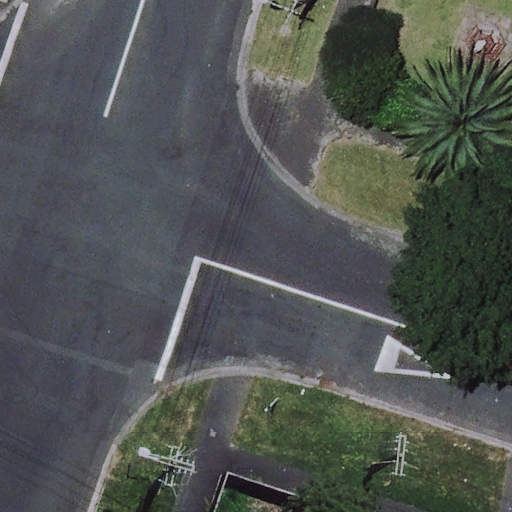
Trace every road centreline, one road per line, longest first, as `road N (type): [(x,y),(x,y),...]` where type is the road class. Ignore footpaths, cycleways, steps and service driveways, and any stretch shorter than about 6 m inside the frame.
road 1 (residential): [(73,218),(511,360)]
road 2 (residential): [(73,218),(0,441)]
road 3 (residential): [(138,0),(73,218)]
